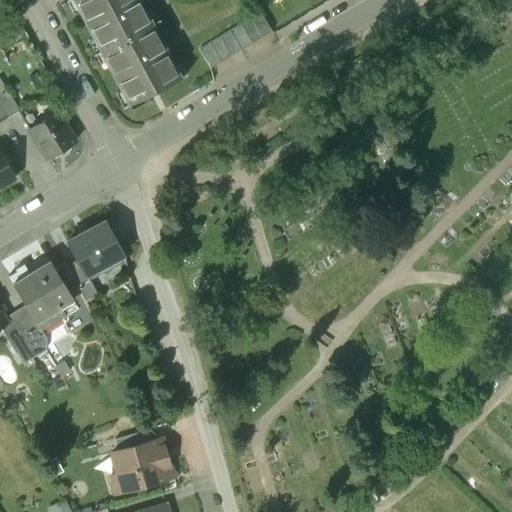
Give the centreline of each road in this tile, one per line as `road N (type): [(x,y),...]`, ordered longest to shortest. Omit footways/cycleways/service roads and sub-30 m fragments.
road 1 (residential): [(231,511),(117,159)]
road 2 (residential): [(117,159),(390,0)]
road 3 (residential): [(117,159),(39,0)]
road 4 (residential): [(0,231),(117,159)]
